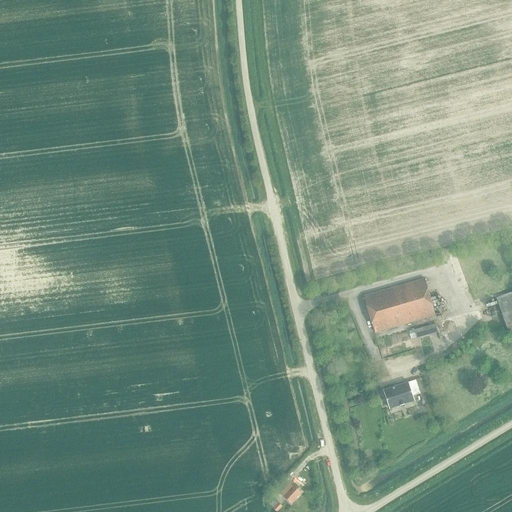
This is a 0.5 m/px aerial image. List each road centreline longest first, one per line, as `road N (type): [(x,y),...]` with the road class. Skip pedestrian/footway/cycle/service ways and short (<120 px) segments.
road 1 (unclassified): [(343,511),(248,116),(236,0)]
road 2 (unclassified): [(368,511),(511,425)]
